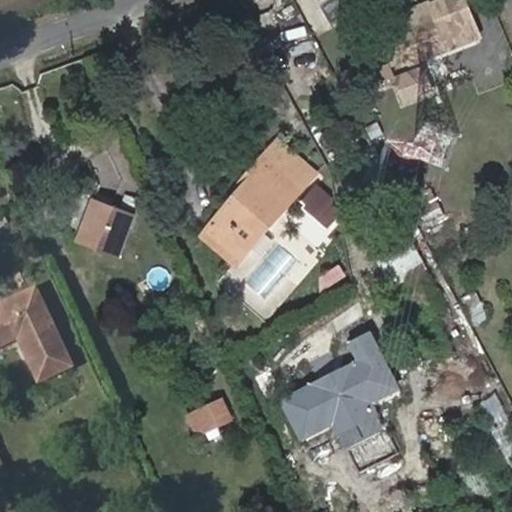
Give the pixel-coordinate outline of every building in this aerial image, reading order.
[(473,28),(461,0),(426,0),(431,11),(393,27),(405,56),(473,28)] [(426,83),(417,62),(389,73),(398,94),(426,83)] [(423,154),(454,161),(460,135),(430,128),(423,154)] [(280,143),(269,155),(291,174),(280,186),(289,193),(262,223),(268,227),(315,176),(280,143)] [(250,183),(233,202),(216,221),(248,249),(268,227),(262,223),(289,193),(280,186),(291,174),(269,155),(268,154),(245,179),(250,183)] [(228,197),(233,202),(250,183),(245,179),(228,197)] [(96,198),(79,243),(119,258),(135,213),(96,198)] [(241,257),(248,249),(216,221),(209,229),(241,257)] [(390,287),(427,271),(408,227),(370,243),(390,287)] [(318,275),(323,290),(348,280),(343,265),(318,275)] [(10,301),(8,297),(0,300),(0,342),(16,335),(35,378),(69,362),(33,285),(17,292),(20,297),(10,301)] [(17,292),(8,297),(10,301),(20,297),(17,292)] [(356,341),(366,359),(288,400),(309,440),(410,387),(379,328),(356,341)] [(279,338),(255,353),(261,364),(286,350),(279,338)] [(187,414),(198,439),(237,420),(225,396),(187,414)]
